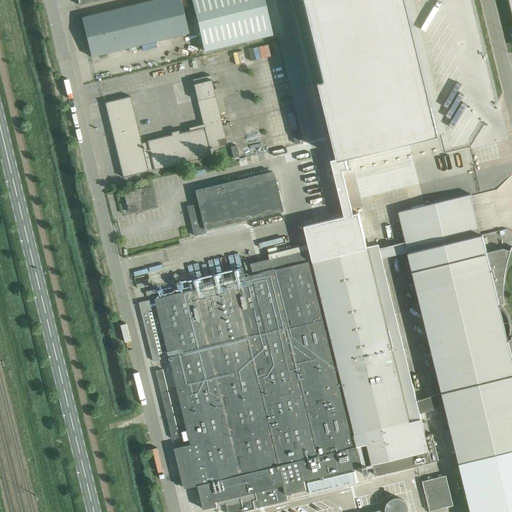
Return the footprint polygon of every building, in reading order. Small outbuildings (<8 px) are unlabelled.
[(180,0),(153,0),(81,17),(91,57),(189,33),(186,22),(183,11),(180,0)] [(262,0),(191,0),(204,51),(271,34),(262,0)] [(292,0),(331,160),(334,172),(348,169),(346,163),(345,157),(403,143),(440,134),(407,0),(292,0)] [(210,75),(192,80),(204,127),(179,133),(178,130),(171,132),(171,135),(141,142),(130,97),(104,103),(122,178),(211,156),(209,148),(227,144),(210,75)] [(486,99),(495,96),(493,90),(484,93),(486,99)] [(282,150),(285,163),(307,158),(304,145),(282,150)] [(205,230),(282,211),(272,172),(195,191),(198,205),(187,208),(194,237),(206,234),(205,230)] [(142,210),(156,207),(151,188),(124,194),(129,213),(137,211),(137,209),(141,208),(142,210)] [(274,270),(155,299),(169,357),(170,360),(176,387),(176,388),(177,390),(187,431),(189,436),(191,445),(175,448),(184,488),(197,485),(204,509),(217,506),(226,503),(228,511),(238,511),(263,506),(287,500),(287,501),(288,500),(286,494),(306,489),(304,481),(336,473),(363,466),(358,446),(367,443),(372,463),(373,463),(375,475),(439,460),(433,434),(426,435),(420,414),(417,401),(413,384),(401,386),(370,258),(408,249),(442,393),(446,405),(459,462),(471,511),(511,511),(511,337),(511,339),(508,340),(508,339),(509,333),(509,327),(509,321),(507,315),(504,310),(500,306),(500,304),(503,303),(504,306),(504,286),(506,266),(511,247),(511,246),(511,247),(510,251),(504,249),(487,253),(483,235),(481,235),(469,238),(460,199),(471,196),(471,194),(399,212),(405,240),(368,249),(367,247),(358,213),(345,216),(304,226),(309,245),(270,254),(274,270)] [(471,196),(460,199),(469,238),(481,235),(471,196)] [(139,303),(153,361),(161,359),(160,356),(149,312),(152,311),(149,300),(139,303)] [(156,371),(173,439),(179,438),(163,369),(156,371)] [(442,393),(417,401),(420,414),(446,405),(442,393)] [(354,471),(308,483),(311,494),(357,483),(354,471)] [(422,481),(430,511),(450,506),(443,476),(422,481)]
